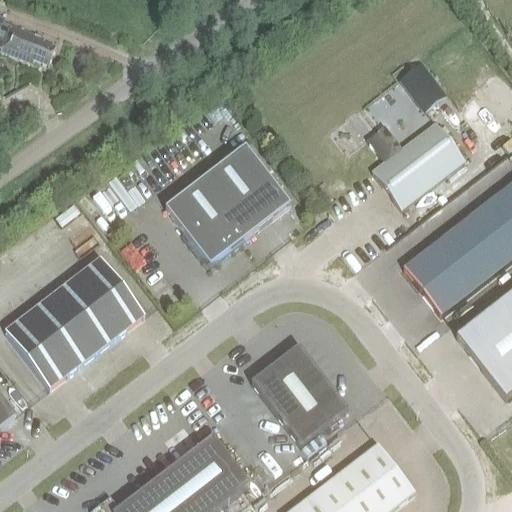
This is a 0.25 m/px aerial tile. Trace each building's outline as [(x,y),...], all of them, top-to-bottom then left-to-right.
[(56,51),(42,46),(43,42),(2,27),(1,30),(0,29),(0,55),(31,68),(32,65),(49,71),(56,51)] [(419,70),(400,84),(425,116),(444,102),(419,70)] [(383,131),(376,136),(358,113),(356,115),(354,114),(343,122),(345,123),(329,136),(347,160),(366,145),(384,168),(371,178),(400,216),(464,167),(435,129),(402,154),(383,131)] [(165,215),(209,272),(289,210),(244,153),(165,215)] [(511,189),(402,275),(440,323),(511,266),(511,189)] [(144,322),(100,265),(5,338),(48,395),(144,322)] [(511,297),(455,342),(505,406),(511,400),(511,297)] [(298,352),(251,389),(300,452),(347,415),(298,352)] [(0,432),(15,421),(0,401),(0,432)] [(488,436),(504,424),(499,416),(482,428),(488,436)] [(116,511),(109,503),(97,511),(221,511),(249,491),(212,443),(122,511),(116,511)] [(296,511),(395,511),(414,498),(377,450),(296,511)]
